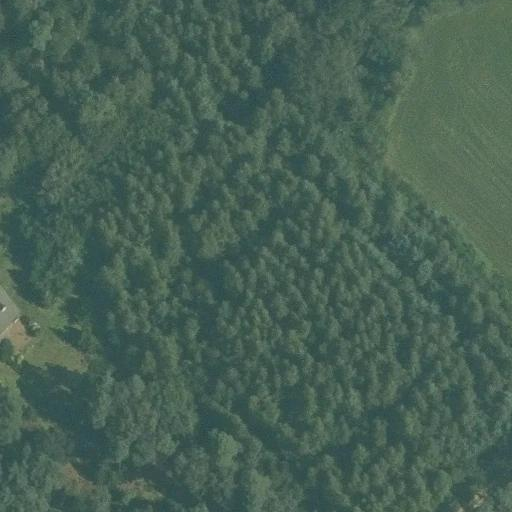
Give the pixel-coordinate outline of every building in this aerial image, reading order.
[(299,47),(296,38),(287,41),(290,51),(299,47)] [(225,263),(236,276),(248,265),(238,253),(225,263)] [(0,334),(16,317),(0,301),(0,334)] [(0,384),(9,377),(0,364),(0,384)] [(3,393),(21,398),(25,387),(6,381),(3,393)]
